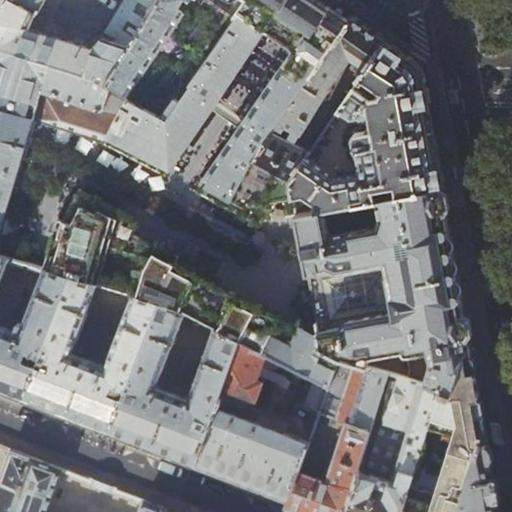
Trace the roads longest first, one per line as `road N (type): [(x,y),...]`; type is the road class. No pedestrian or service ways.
road 1 (secondary): [(456,62),(511,356)]
road 2 (tertiary): [(0,415),(246,511)]
